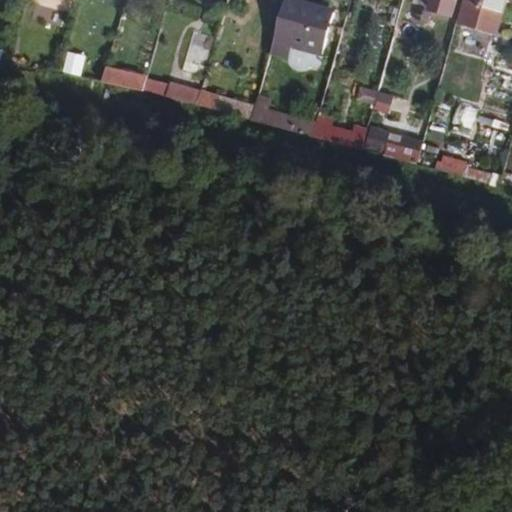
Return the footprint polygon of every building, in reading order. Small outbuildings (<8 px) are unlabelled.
[(335,13),(287,0),(271,55),(288,58),(290,64),(295,71),(304,72),(310,68),(313,66),(320,67),(335,13)] [(456,0),(433,0),(431,10),(452,17),(456,0)] [(508,0),(467,0),(461,24),(499,35),(508,0)] [(69,51),(63,72),(81,76),(86,56),(69,51)] [(144,91),(147,77),(117,70),(114,85),(144,91)] [(478,92),(481,77),(456,73),(453,88),(478,92)] [(196,102),(199,92),(172,85),(169,94),(196,102)] [(356,100),(373,105),(377,91),(360,86),(356,100)] [(198,106),(252,120),(256,107),(202,92),(198,106)] [(390,113),(394,96),(379,92),(375,109),(390,113)] [(461,102),(451,130),(469,136),(479,108),(461,102)] [(252,120),(313,137),(317,124),(256,107),(252,120)] [(483,128),(506,130),(508,114),(484,112),(483,128)] [(313,137),(363,150),(366,137),(317,124),(313,137)] [(390,138),(387,151),(415,159),(418,145),(390,138)] [(437,170),(492,185),(494,176),(467,169),(468,165),(443,157),(441,164),(439,163),(437,170)]
